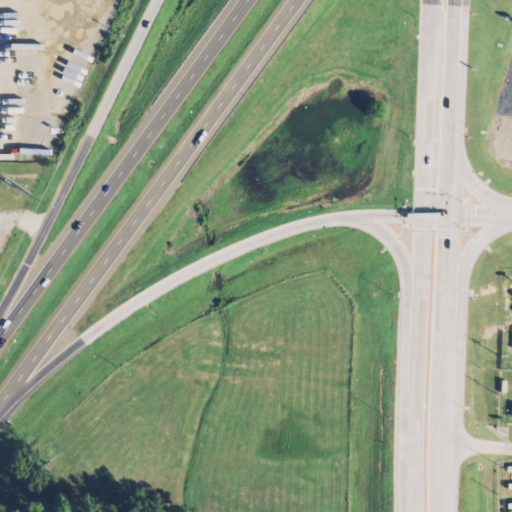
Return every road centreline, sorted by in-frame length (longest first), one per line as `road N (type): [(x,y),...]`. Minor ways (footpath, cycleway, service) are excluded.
road 1 (trunk): [(0,406),(295,0)]
road 2 (trunk): [(0,413),(86,339),(240,247),(318,221),(433,215)]
road 3 (trunk): [(245,0),(0,335)]
road 4 (trunk): [(156,0),(0,314)]
road 5 (primary): [(424,391),(469,259),(511,221)]
road 6 (trunk): [(435,183),(455,158),(458,0)]
road 7 (trunk): [(431,0),(427,161),(435,183)]
road 8 (primary): [(424,391),(433,215)]
road 9 (trunk): [(346,217),(391,243),(427,342)]
road 10 (primary): [(423,511),(424,391)]
